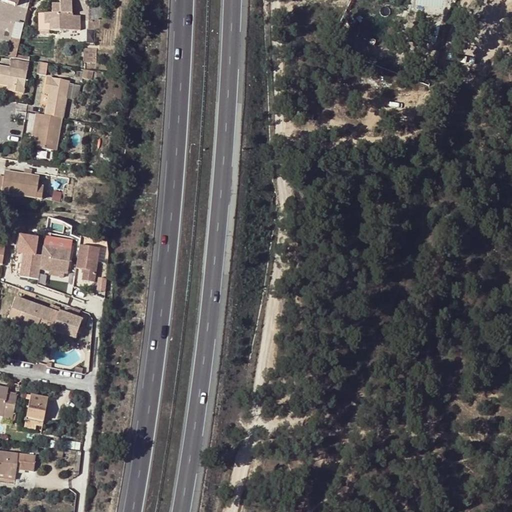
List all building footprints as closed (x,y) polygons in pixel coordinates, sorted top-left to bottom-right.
[(51,13),(44,13),(44,24),(48,24),(48,30),(79,29),(79,18),(71,18),(72,15),(71,15),(70,0),(59,0),(59,3),(52,3),(51,13)] [(99,5),(94,5),(91,20),(99,20),(99,5)] [(44,24),(44,13),(39,13),(40,30),(48,30),(48,24),(44,24)] [(91,20),(89,28),(99,28),(99,20),(91,20)] [(19,40),(23,24),(15,22),(11,38),(19,40)] [(9,60),(8,68),(26,71),(27,63),(9,60)] [(0,84),(7,86),(12,86),(11,90),(22,92),(26,71),(8,68),(0,66),(0,84)] [(61,118),(62,118),(68,81),(46,77),(44,88),(49,89),(47,94),(43,115),(61,118)] [(56,150),(62,118),(61,118),(43,115),(35,113),(33,122),(37,122),(35,136),(33,146),(56,150)] [(0,192),(35,198),(37,186),(38,176),(3,171),(3,177),(0,176),(0,192)] [(17,276),(37,279),(38,269),(40,256),(32,255),(35,239),(18,236),(16,253),(21,254),(17,276)] [(69,251),(42,246),(40,256),(38,269),(47,271),(62,273),(65,274),(69,251)] [(92,282),(97,248),(77,246),(74,269),(82,270),(80,281),(92,282)] [(99,277),(99,290),(107,290),(108,278),(99,277)] [(58,312),(48,309),(25,300),(15,297),(8,317),(18,321),(17,325),(36,332),(37,328),(41,316),(45,317),(41,329),(51,333),(53,327),(58,312)] [(48,309),(58,312),(60,307),(50,304),(48,309)] [(58,312),(53,327),(52,331),(74,339),(81,320),(77,318),(79,311),(70,307),(67,315),(58,312)] [(37,328),(41,329),(45,317),(41,316),(37,328)] [(0,412),(2,413),(2,417),(1,418),(11,420),(16,396),(6,394),(7,389),(0,387),(0,412)] [(26,420),(43,424),(48,399),(31,396),(30,400),(26,420)] [(0,477),(15,480),(16,469),(16,465),(24,466),(23,470),(33,471),(35,456),(0,451),(0,477)]
